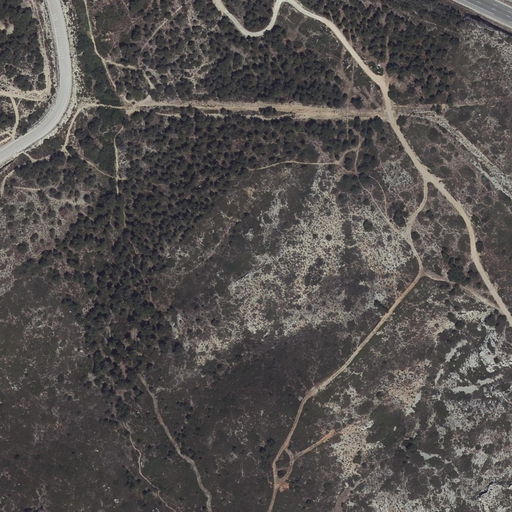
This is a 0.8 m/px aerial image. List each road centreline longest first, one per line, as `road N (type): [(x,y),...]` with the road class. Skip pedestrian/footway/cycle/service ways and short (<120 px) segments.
road 1 (track): [(511,321),(475,253),(470,220),(425,171),(392,118),(381,82),(331,23),(289,0)]
road 2 (track): [(392,118),(126,108)]
road 3 (unclassified): [(0,159),(61,105),(65,73),(52,0)]
